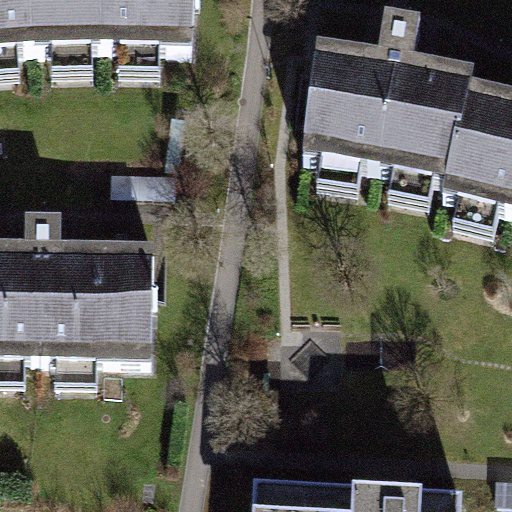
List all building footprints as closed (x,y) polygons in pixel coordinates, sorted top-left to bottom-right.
[(0,0),(0,68),(194,66),(195,0),(0,0)] [(315,59),(302,171),(445,196),(451,152),(459,149),(471,96),(474,84),(419,75),(429,26),(374,17),(365,67),(315,59)] [(511,106),(471,96),(459,149),(451,152),(445,196),(443,211),(511,230),(511,106)] [(153,257),(0,254),(0,371),(152,374),(153,257)] [(462,511),(464,497),(254,490),(253,511),(462,511)]
